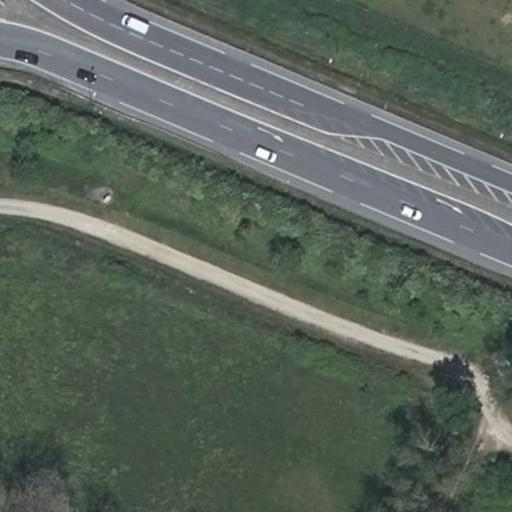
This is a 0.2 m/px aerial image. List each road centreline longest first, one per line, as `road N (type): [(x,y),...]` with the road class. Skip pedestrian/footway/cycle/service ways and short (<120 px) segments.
road 1 (primary): [(0,41),(69,59),(511,253)]
road 2 (primary): [(511,184),(153,43),(66,0)]
